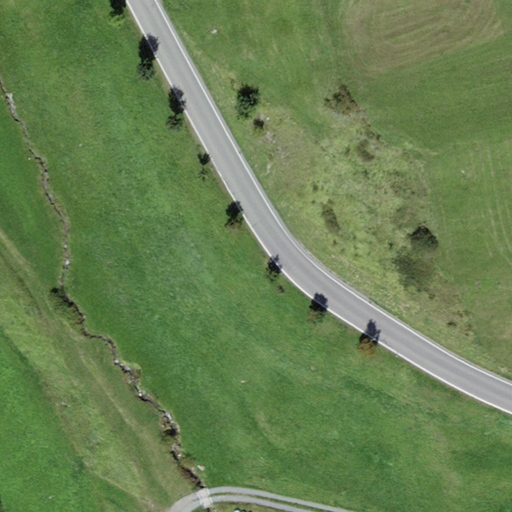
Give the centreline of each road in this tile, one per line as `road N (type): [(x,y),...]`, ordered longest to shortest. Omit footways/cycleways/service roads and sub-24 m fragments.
road 1 (tertiary): [(141,0),(248,202),(288,260),(344,307),(511,399)]
road 2 (track): [(335,511),(239,490),(211,493),(175,511)]
